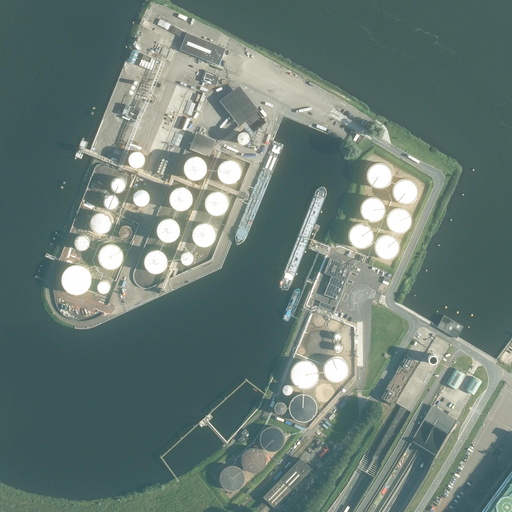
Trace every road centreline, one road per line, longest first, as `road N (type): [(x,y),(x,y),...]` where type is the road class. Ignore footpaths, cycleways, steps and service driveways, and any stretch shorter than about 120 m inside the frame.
road 1 (motorway): [(511,213),(335,511)]
road 2 (motorway): [(511,233),(347,511)]
road 3 (motorway): [(372,511),(511,283)]
road 4 (unclassified): [(418,511),(495,373),(413,322)]
road 5 (unclassified): [(282,511),(345,443),(413,322)]
road 6 (motorway): [(393,511),(511,316)]
road 7 (unclassified): [(413,322),(388,298),(439,179),(386,145)]
road 8 (track): [(334,253),(358,163),(370,148),(428,179)]
